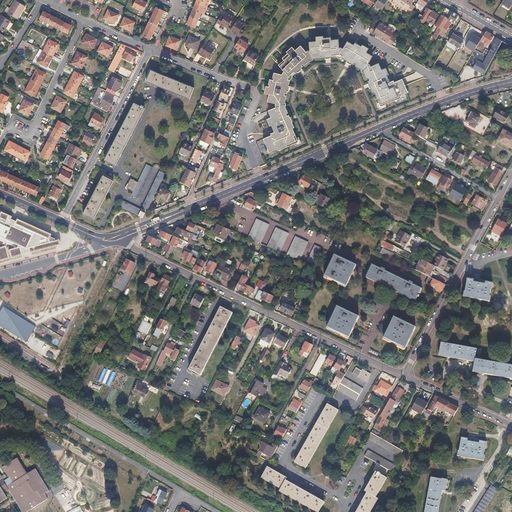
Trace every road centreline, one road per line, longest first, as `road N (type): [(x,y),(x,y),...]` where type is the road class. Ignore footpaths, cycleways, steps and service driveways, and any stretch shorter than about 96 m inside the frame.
road 1 (secondary): [(509,82),(420,110),(191,207)]
road 2 (residential): [(124,239),(379,365),(408,369)]
road 3 (residential): [(408,369),(507,184)]
road 4 (residential): [(61,221),(149,49)]
road 5 (residential): [(84,19),(28,137),(8,127),(0,143)]
road 6 (residential): [(511,426),(409,379),(408,369)]
